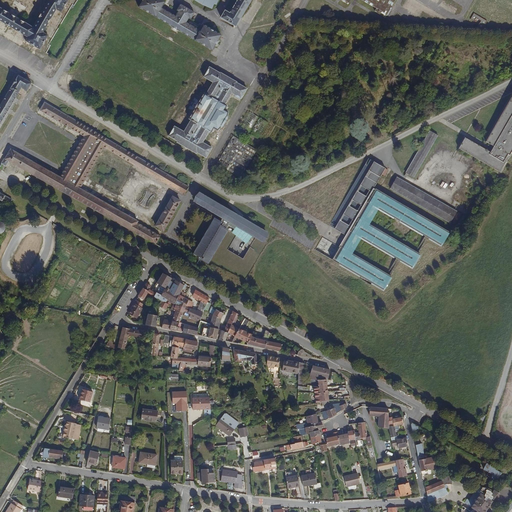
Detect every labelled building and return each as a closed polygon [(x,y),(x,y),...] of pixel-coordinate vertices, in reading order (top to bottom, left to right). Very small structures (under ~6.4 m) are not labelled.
[(67,0),(49,0),(34,26),(0,4),(0,18),(28,36),(26,41),(40,49),(48,35),(44,32),(56,10),(61,12),(67,0)] [(212,51),(222,36),(203,25),(200,31),(184,21),(186,18),(190,20),(194,14),(178,5),(175,10),(179,13),(177,17),(162,8),(165,3),(159,0),(143,0),(138,8),(212,51)] [(238,0),(230,15),(226,12),(221,19),(235,27),(251,0),(238,0)] [(364,0),(376,7),(375,9),(377,10),(377,12),(385,16),(390,9),(389,8),(393,0),(364,0)] [(229,1),(226,9),(231,11),(234,3),(229,1)] [(474,13),(471,19),(474,21),(476,18),(481,21),(478,26),(483,29),(488,21),(474,13)] [(410,36),(402,35),(402,43),(410,44),(410,36)] [(208,75),(217,80),(207,97),(205,96),(191,118),(193,120),(188,128),(179,123),(173,134),(184,140),(183,143),(201,154),(202,151),(212,157),(219,146),(207,139),(212,131),(215,132),(217,128),(222,127),(230,115),(230,111),(228,110),(230,106),(228,104),(235,92),(247,99),(254,88),(214,65),(208,75)] [(18,76),(0,106),(0,125),(22,88),(27,91),(31,84),(18,76)] [(511,151),(511,97),(487,141),(494,146),(491,152),(465,138),(459,148),(500,172),(511,151)] [(12,148),(4,163),(10,167),(13,162),(154,243),(167,251),(170,245),(159,238),(160,236),(139,224),(140,222),(81,187),(105,146),(185,194),(190,185),(47,101),(42,110),(85,136),(62,176),(12,148)] [(256,133),(263,119),(259,117),(252,131),(256,133)] [(430,132),(406,173),(412,177),(437,137),(430,132)] [(259,148),(236,135),(220,162),(243,175),(259,148)] [(371,159),(316,250),(385,292),(394,278),(349,251),(359,236),(415,270),(423,256),(368,222),(377,207),(444,248),(452,234),(379,189),(378,190),(376,189),(388,169),(371,159)] [(401,177),(394,188),(454,224),(461,213),(401,177)] [(0,197),(11,204),(14,199),(0,190),(0,197)] [(216,220),(196,254),(212,263),(248,279),(271,240),(268,239),(272,232),(200,190),(195,200),(222,215),(221,218),(225,221),(223,224),(216,220)] [(174,197),(157,226),(164,230),(181,201),(174,197)] [(159,293),(157,297),(161,299),(165,301),(167,303),(169,304),(175,307),(182,294),(184,291),(184,289),(186,287),(180,284),(178,283),(173,280),(176,275),(167,270),(157,287),(165,292),(170,282),(172,283),(165,295),(176,302),(174,304),(165,298),(165,297),(159,293)] [(155,290),(155,289),(152,287),(154,284),(149,282),(146,288),(141,295),(146,298),(148,296),(150,297),(153,294),(155,290)] [(206,294),(197,289),(195,295),(203,300),(204,301),(208,303),(209,302),(210,297),(206,294)] [(186,298),(189,294),(184,291),(182,294),(175,307),(174,309),(177,311),(179,312),(180,311),(186,298)] [(10,292),(9,300),(19,302),(21,294),(10,292)] [(190,300),(186,298),(180,311),(185,313),(181,323),(186,324),(191,326),(201,329),(201,326),(203,321),(205,316),(206,313),(204,312),(203,312),(201,311),(200,310),(199,312),(193,309),(194,306),(195,305),(194,303),(192,302),(190,300)] [(144,306),(146,303),(139,299),(131,312),(139,317),(145,307),(144,306)] [(223,320),(226,315),(217,309),(214,315),(223,320)] [(185,313),(180,311),(179,312),(178,315),(176,321),(181,323),(185,313)] [(226,331),(227,332),(230,333),(232,328),(233,325),(233,323),(237,313),(234,312),(227,329),(226,331)] [(148,321),(147,324),(156,326),(158,327),(161,316),(157,315),(158,314),(155,313),(154,314),(151,313),(148,321)] [(212,327),(220,330),(221,327),(223,320),(214,315),(213,323),(212,327)] [(168,318),(164,328),(168,329),(172,330),(174,325),(176,321),(168,318)] [(240,327),(239,329),(237,334),(236,337),(250,343),(251,336),(252,335),(243,331),(248,320),(243,318),(240,327)] [(174,325),(172,330),(179,331),(181,331),(182,327),(180,326),(181,323),(176,321),(174,325)] [(230,333),(227,341),(230,342),(233,335),(234,335),(236,337),(237,334),(239,329),(233,325),(232,328),(230,333)] [(133,328),(126,326),(122,342),(116,341),(114,347),(123,350),(125,346),(128,347),(131,335),(133,328)] [(201,329),(191,326),(189,333),(195,335),(199,335),(201,329)] [(219,335),(219,332),(220,330),(212,327),(212,328),(210,338),(214,339),(219,340),(220,335),(219,335)] [(140,329),(133,328),(131,335),(145,337),(146,331),(140,329)] [(224,331),(223,331),(222,334),(223,335),(221,340),(227,341),(230,333),(227,332),(226,331),(224,331)] [(181,347),(188,349),(190,340),(177,337),(168,335),(167,343),(174,345),(174,346),(181,348),(181,347)] [(251,336),(250,343),(250,344),(263,349),(271,351),(281,353),(283,347),(273,345),(266,343),(262,342),(261,342),(258,341),(251,336)] [(190,340),(188,349),(196,351),(199,342),(190,340)] [(199,362),(199,366),(212,368),(213,359),(214,359),(216,346),(213,345),(212,345),(210,358),(200,357),(199,360),(199,362)] [(172,357),(176,357),(179,358),(181,348),(174,346),(172,356),(172,357)] [(236,350),(237,360),(249,359),(250,365),(254,365),(254,363),(258,363),(256,354),(236,350)] [(268,357),(259,355),(261,367),(269,367),(268,357)] [(279,360),(268,357),(269,367),(270,369),(272,368),(275,369),(276,368),(281,369),(280,367),(279,360)] [(182,365),(199,366),(199,362),(199,360),(191,359),(183,358),(182,365)] [(285,372),(300,376),(301,366),(286,363),(285,372)] [(324,371),(315,369),(308,387),(310,387),(318,388),(319,406),(322,406),(331,404),(330,393),(329,382),(331,382),(332,373),(324,371)] [(179,374),(167,374),(167,382),(179,382),(179,374)] [(95,393),(84,390),(81,400),(92,403),(95,393)] [(186,391),(173,392),(173,404),(176,404),(177,411),(186,411),(186,391)] [(211,396),(192,398),(193,410),(211,408),(211,396)] [(347,409),(346,404),(330,409),(331,418),(337,415),(342,412),(347,409)] [(159,410),(144,407),(142,418),(157,420),(159,410)] [(331,418),(330,409),(322,413),(323,423),(331,418)] [(390,410),(372,410),(372,417),(379,418),(378,420),(381,421),(382,421),(381,429),(389,430),(389,427),(389,420),(390,410)] [(99,427),(100,427),(106,428),(111,428),(112,417),(100,416),(99,427)] [(233,424),(223,417),(217,426),(231,435),(238,424),(235,421),(233,424)] [(315,418),(306,419),(307,426),(316,424),(315,418)] [(401,418),(389,420),(389,427),(392,427),(402,425),(401,418)] [(417,424),(416,426),(433,436),(438,428),(425,420),(421,426),(417,424)] [(69,430),(77,432),(77,430),(77,424),(70,422),(68,422),(67,426),(68,426),(68,428),(67,428),(66,430),(69,430)] [(416,426),(413,424),(411,425),(413,435),(417,429),(421,431),(418,435),(427,440),(433,436),(416,426)] [(298,432),(296,432),(297,436),(298,436),(299,438),(300,438),(303,437),(306,436),(310,436),(319,434),(318,432),(322,431),(321,426),(317,426),(317,429),(308,430),(298,432)] [(247,427),(238,429),(240,438),(248,436),(247,427)] [(357,429),(358,437),(358,440),(359,443),(359,445),(362,444),(361,442),(364,442),(366,441),(365,433),(365,432),(364,428),(364,427),(357,429)] [(75,439),(77,432),(69,430),(66,430),(65,437),(75,439)] [(347,436),(347,439),(348,444),(348,445),(354,444),(359,443),(358,440),(358,437),(353,438),(352,435),(347,436)] [(326,442),(327,447),(327,450),(340,448),(340,445),(348,444),(347,439),(339,440),(338,436),(333,437),(333,441),(326,442)] [(303,441),(303,437),(300,438),(299,438),(292,439),(293,446),(302,445),(301,441),(303,441)] [(391,440),(392,442),(393,447),(395,446),(396,448),(406,446),(405,441),(405,438),(396,439),(391,440)] [(311,443),(312,448),(321,446),(320,439),(311,441),(311,443)] [(420,445),(415,446),(417,458),(423,457),(420,445)] [(63,459),(64,451),(60,450),(51,449),(50,457),(63,459)] [(90,456),(89,463),(93,464),(94,456),(100,457),(101,452),(91,450),(90,456)] [(141,464),(149,465),(150,464),(158,466),(159,456),(142,453),(141,464)] [(127,459),(116,457),(114,468),(126,469),(127,459)] [(429,459),(418,461),(421,469),(421,472),(434,469),(429,459)] [(259,463),(259,472),(277,470),(276,460),(259,463)] [(399,478),(406,477),(404,470),(403,470),(401,460),(396,461),(399,478)] [(493,473),(484,467),(481,472),(485,475),(486,476),(484,479),(494,485),(499,477),(493,474),(493,473)] [(204,481),(204,484),(216,483),(215,470),(203,471),(203,474),(204,481)] [(238,475),(223,472),(221,482),(238,485),(237,490),(241,491),(243,484),(241,483),(243,477),(238,476),(238,475)] [(315,476),(301,478),(301,481),(303,489),(317,487),(315,476)] [(32,483),(43,485),(44,479),(32,477),(30,488),(32,483)] [(428,496),(444,488),(442,485),(439,478),(438,477),(437,478),(438,481),(426,488),(428,496)] [(356,478),(342,481),(345,491),(358,488),(356,478)] [(297,480),(286,481),(286,484),(287,492),(299,491),(298,485),(297,480)] [(409,484),(398,486),(400,491),(395,492),(396,497),(411,495),(409,484)] [(76,490),(62,488),(60,498),(74,500),(76,490)] [(447,494),(444,488),(428,496),(430,503),(447,494)] [(479,491),(477,490),(474,495),(473,494),(467,503),(465,502),(462,506),(467,509),(466,511),(467,511),(468,511),(464,511),(460,509),(459,510),(459,511),(458,511),(484,511),(489,505),(490,503),(490,504),(494,498),(496,499),(497,497),(488,492),(487,493),(486,492),(484,492),(483,491),(481,491),(480,491),(479,491)] [(108,494),(98,494),(97,504),(108,505),(108,494)] [(96,498),(83,497),(82,507),(95,509),(96,498)] [(17,511),(20,506),(22,504),(17,501),(9,511),(17,511)] [(135,504),(122,501),(120,507),(123,508),(121,511),(131,511),(132,509),(134,510),(135,504)]
